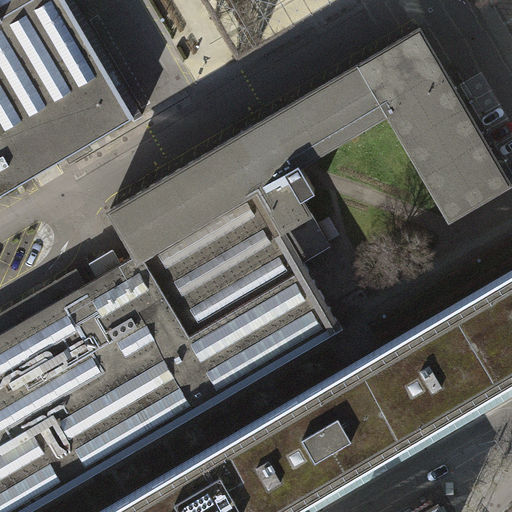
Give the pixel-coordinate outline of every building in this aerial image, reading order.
[(75,0),(37,0),(0,22),(0,192),(44,167),(140,110),(75,0)] [(0,0),(0,22),(37,0),(0,0)] [(136,253),(138,256),(300,161),(312,154),(388,109),(451,215),(510,180),(456,88),(441,64),(420,28),(311,91),(110,209),(136,253)] [(511,168),(511,126),(494,138),(511,168)] [(316,189),(300,161),(138,256),(136,253),(121,262),(113,248),(0,314),(0,511),(27,511),(342,329),(318,287),(303,261),(329,245),(302,197),(316,189)] [(511,270),(370,353),(418,433),(511,377),(511,270)] [(282,511),(369,461),(418,433),(370,353),(97,511),(282,511)]
